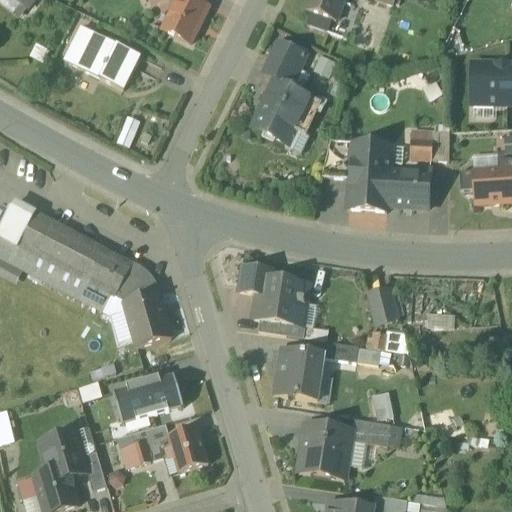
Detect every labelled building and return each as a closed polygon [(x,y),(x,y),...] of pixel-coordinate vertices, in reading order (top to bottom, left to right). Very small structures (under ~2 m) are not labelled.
[(42,0),(11,0),(31,15),(42,0)] [(196,49),(213,13),(186,0),(183,0),(167,35),(196,49)] [(341,27),(350,0),(316,0),(310,17),(341,27)] [(397,11),(401,0),(371,0),(371,2),(397,11)] [(128,96),(145,62),(86,33),(69,67),(128,96)] [(298,88),(311,61),(283,48),(270,75),(298,88)] [(511,108),(511,66),(469,68),(470,109),(511,108)] [(326,108),(278,86),(272,100),(274,101),(259,135),(291,150),(298,135),(311,141),(326,108)] [(454,139),(417,136),(415,165),(454,168),(454,139)] [(355,185),(357,150),(336,149),(328,183),(355,185)] [(395,152),(357,150),(355,185),(354,215),(391,218),(394,174),(395,152)] [(503,176),(511,175),(511,165),(502,166),(503,176)] [(394,174),(391,218),(435,220),(438,174),(415,172),(415,176),(394,174)] [(511,175),(503,176),(465,179),(466,196),(478,195),(479,211),(511,209),(511,175)] [(11,240),(0,262),(109,318),(117,301),(134,269),(40,220),(26,247),(11,240)] [(134,269),(117,301),(122,303),(128,308),(162,299),(159,291),(155,285),(150,280),(144,275),(137,272),(137,271),(134,269)] [(263,300),(259,325),(265,326),(293,330),(301,331),(304,313),(310,314),(313,292),(277,287),(278,279),(248,275),(245,297),(263,300)] [(375,302),(382,332),(405,327),(397,296),(375,302)] [(162,299),(128,308),(142,355),(176,345),(163,298),(162,299)] [(293,330),(265,326),(263,338),(291,342),(293,330)] [(330,361),(329,364),(361,369),(363,353),(332,348),(330,361)] [(330,361),(287,355),(280,401),(323,408),(329,364),(330,361)] [(113,395),(122,428),(183,411),(173,378),(113,395)] [(356,437),(355,447),(392,453),(396,432),(359,426),(356,437)] [(356,437),(311,431),(304,478),(349,485),(355,447),(356,437)] [(171,444),(181,481),(212,472),(202,435),(171,444)] [(83,439),(41,449),(48,478),(37,480),(45,511),(81,511),(75,487),(90,484),(94,500),(111,496),(97,437),(83,440),(83,439)] [(140,474),(155,469),(170,464),(164,447),(149,450),(134,455),(140,474)]
